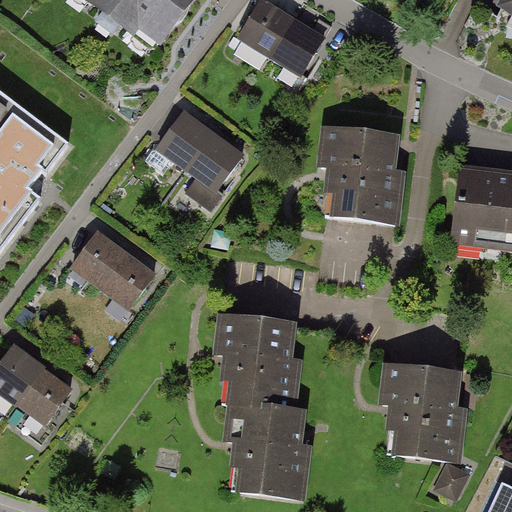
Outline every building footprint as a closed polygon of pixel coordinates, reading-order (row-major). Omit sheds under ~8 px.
[(197,0),(97,0),(157,49),(197,0)] [(324,38),(262,0),(238,39),(300,79),(324,38)] [(511,0),(503,0),(497,12),(511,20),(511,0)] [(0,254),(40,201),(34,197),(71,147),(0,93),(0,254)] [(244,154),(184,113),(158,151),(218,193),(244,154)] [(396,141),(327,132),(322,170),(333,171),(327,218),(396,227),(402,177),(392,176),(396,141)] [(511,247),(511,180),(462,174),(454,241),(511,247)] [(156,275),(96,234),(70,272),(130,313),(156,275)] [(238,445),(232,493),(303,502),(309,450),(298,449),(302,414),(292,413),(298,364),(288,363),(293,328),(224,319),(220,356),(229,357),(223,406),(233,407),(228,443),(238,445)] [(74,389),(14,348),(0,367),(0,394),(47,427),(74,389)] [(393,409),(388,454),(457,463),(464,415),(452,413),(457,378),(388,369),(383,407),(393,409)] [(511,511),(511,489),(503,486),(490,511),(511,511)]
